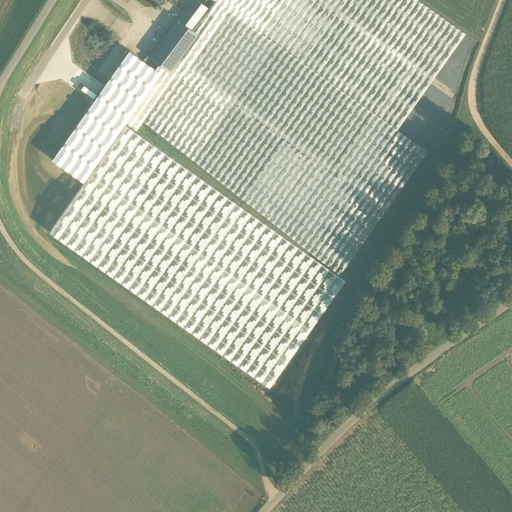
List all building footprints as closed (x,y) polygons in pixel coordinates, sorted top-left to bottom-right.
[(193,30),(209,9),(197,0),(192,0),(149,58),(158,64),(155,69),(129,51),(105,84),(137,106),(164,69),(168,73),(199,35),(193,30)] [(164,69),(137,106),(132,113),(331,269),(339,275),(427,152),(395,129),(463,32),(417,0),(214,0),(215,0),(209,9),(193,30),(199,35),(168,73),(164,69)] [(84,181),(50,228),(266,387),(343,281),(127,123),(84,181)] [(384,302),(375,314),(382,320),(392,307),(384,302)] [(32,323),(31,313),(21,313),(22,323),(32,323)]
